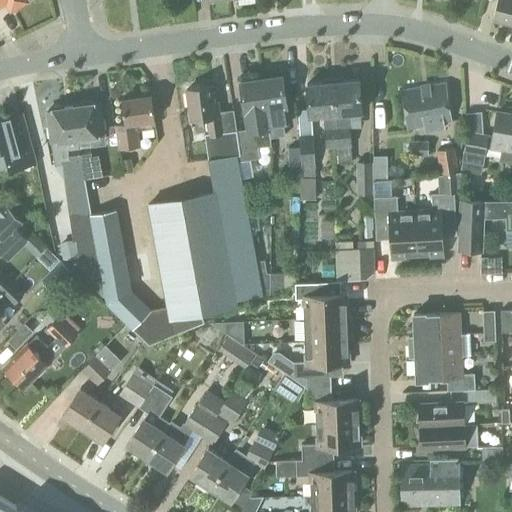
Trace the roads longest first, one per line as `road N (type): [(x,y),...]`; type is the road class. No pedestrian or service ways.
road 1 (residential): [(383,511),(383,304),(393,294),(511,290)]
road 2 (residential): [(86,50),(327,16),(390,20)]
road 3 (tertiary): [(110,511),(0,435)]
road 4 (residential): [(390,20),(511,58)]
